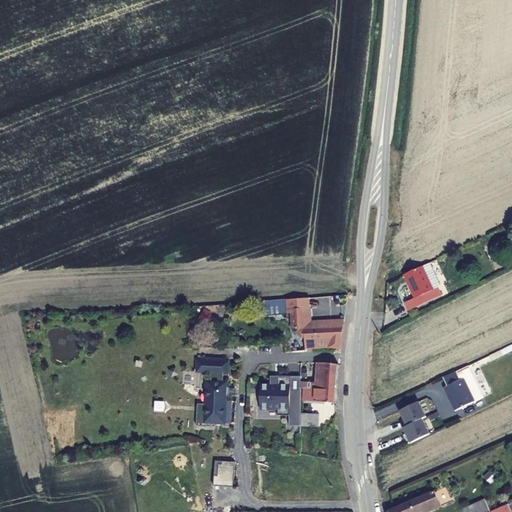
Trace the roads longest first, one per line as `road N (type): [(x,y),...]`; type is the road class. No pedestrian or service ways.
road 1 (tertiary): [(362,310),(380,238),(386,95)]
road 2 (tertiary): [(386,95),(363,208),(362,310)]
road 3 (tertiary): [(368,511),(356,422),(362,310)]
